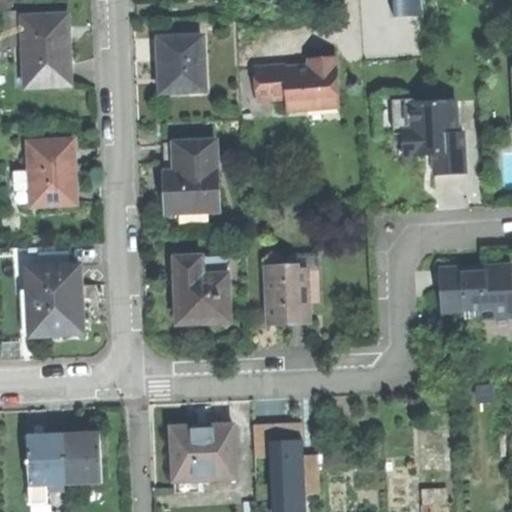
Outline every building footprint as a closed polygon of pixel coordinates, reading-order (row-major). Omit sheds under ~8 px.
[(425,21),(424,1),(397,3),(398,23),(425,21)] [(27,86),(73,84),(71,50),(70,14),(25,16),(27,86)] [(204,37),(161,39),(162,65),(163,92),(207,90),(204,37)] [(287,66),(257,68),(259,100),(290,98),(290,110),(316,108),(341,107),(338,58),(325,59),(312,60),(312,65),(312,69),(288,70),(287,66)] [(452,174),(468,173),(466,132),(459,133),(457,101),(416,104),(416,100),(395,101),(396,134),(405,133),(406,156),(436,155),(437,175),(452,174)] [(342,115),(341,107),(316,108),(316,116),(342,115)] [(31,140),(33,204),(78,202),(77,184),(77,174),(76,143),(76,138),(31,140)] [(218,140),(165,143),(167,175),(169,213),(221,210),(218,140)] [(92,142),(76,143),(77,174),(93,173),(92,142)] [(17,206),(28,206),(25,170),(14,170),(17,206)] [(228,256),(178,258),(180,290),(181,322),(231,320),(228,256)] [(32,334),(84,332),(83,298),(81,264),(29,266),(32,334)] [(289,322),(310,321),(308,271),(290,272),(289,266),(268,267),(270,323),(289,322)] [(473,268),(442,270),(444,314),(466,313),(466,319),(511,317),(511,285),(509,286),(508,266),(473,268)] [(307,511),(307,495),(321,494),(318,455),(305,455),(303,422),(254,426),(257,501),(272,500),(272,511),(307,511)] [(234,425),(174,427),(175,453),(176,480),(195,479),(237,477),(234,425)] [(67,484),(104,482),(102,430),(73,432),(65,432),(67,484)] [(49,485),(67,484),(65,432),(53,433),(29,434),(32,485),(49,485)] [(325,447),(325,463),(341,463),(340,447),(325,447)] [(196,492),(195,479),(176,480),(176,493),(196,492)] [(50,503),(49,485),(32,485),(32,504),(50,503)]
